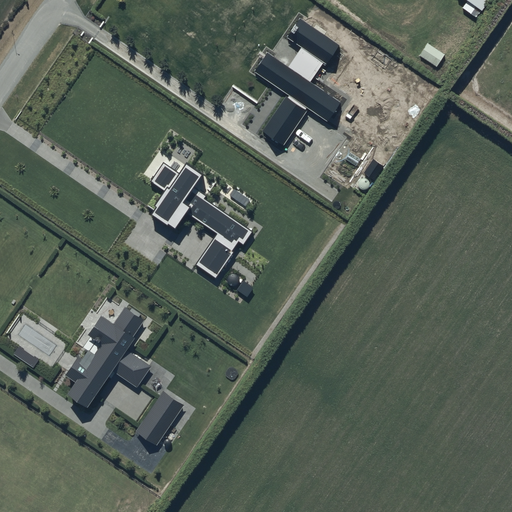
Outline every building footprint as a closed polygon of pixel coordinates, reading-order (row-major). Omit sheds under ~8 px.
[(468,0),(481,9),(487,0),(468,0)] [(349,50),(301,16),(286,37),(302,48),(291,64),(271,49),(257,69),(331,122),(344,103),(312,79),(324,62),(335,70),(349,50)] [(420,54),(436,66),(444,55),(428,43),(420,54)] [(282,142),(304,108),(286,96),(263,129),(282,142)] [(135,429),(155,443),(183,402),(163,388),(135,429)]
